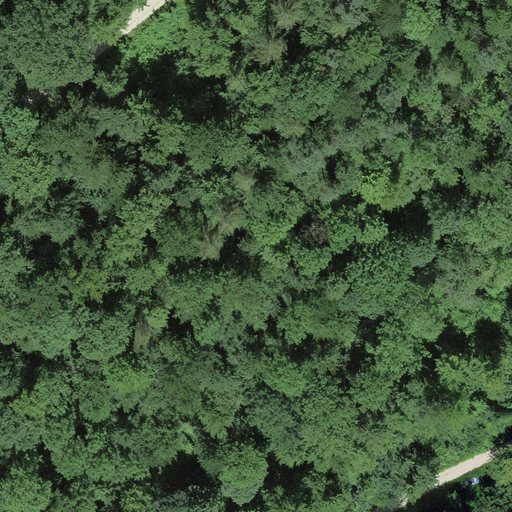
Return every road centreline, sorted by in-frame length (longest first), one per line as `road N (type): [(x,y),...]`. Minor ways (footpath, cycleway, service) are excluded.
road 1 (track): [(162,0),(0,120)]
road 2 (track): [(511,448),(379,511)]
